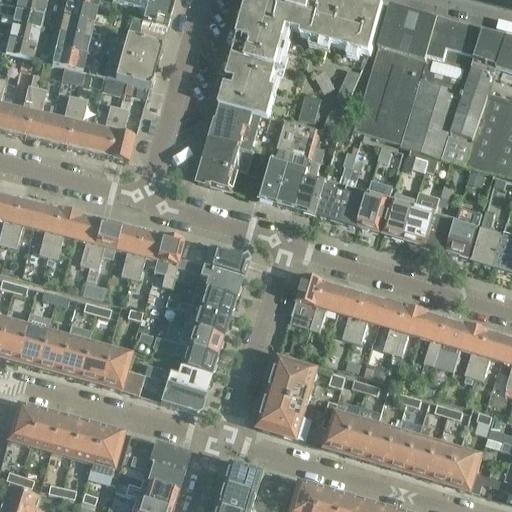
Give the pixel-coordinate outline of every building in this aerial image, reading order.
[(0,0),(0,8),(16,12),(43,18),(47,3),(33,0),(0,0)] [(66,0),(66,3),(96,11),(98,11),(109,14),(110,8),(112,0),(66,0)] [(112,0),(112,6),(113,6),(126,10),(128,0),(112,0)] [(128,0),(126,10),(135,12),(134,21),(132,20),(127,40),(137,43),(140,31),(144,15),(148,0),(128,0)] [(148,0),(144,15),(140,31),(137,43),(156,48),(161,50),(166,30),(174,0),(148,0)] [(292,0),(258,0),(259,1),(254,0),(248,0),(227,80),(236,82),(234,91),(225,89),(220,108),(221,108),(255,117),(269,121),(276,91),(279,83),(284,84),(290,65),(285,63),(293,33),(303,36),(302,40),(371,59),(384,10),(348,0),(292,0)] [(66,3),(62,19),(93,27),(105,30),(107,20),(95,17),(96,11),(66,3)] [(0,15),(14,19),(12,26),(39,33),(43,18),(16,12),(0,8),(0,15)] [(391,11),(355,135),(402,148),(401,151),(466,170),(508,44),(464,32),(391,11)] [(62,19),(59,35),(89,42),(102,46),(105,30),(93,27),(62,19)] [(0,39),(8,41),(36,47),(39,33),(12,26),(10,34),(0,31),(0,39)] [(59,35),(55,51),(86,58),(99,62),(102,46),(89,42),(59,35)] [(106,35),(96,78),(114,83),(126,86),(137,89),(149,93),(161,50),(156,48),(137,43),(127,40),(126,40),(126,41),(106,35)] [(0,55),(26,61),(27,61),(32,62),(36,47),(8,41),(0,39),(0,55)] [(511,42),(509,41),(508,44),(466,170),(471,171),(484,175),(511,181),(511,42)] [(55,51),(51,67),(55,68),(55,69),(96,78),(99,62),(86,58),(55,51)] [(81,89),(84,76),(64,71),(61,84),(81,89)] [(349,73),(333,110),(344,114),(361,76),(349,73)] [(0,82),(0,133),(5,135),(11,109),(0,106),(5,84),(0,82)] [(111,97),(120,99),(123,87),(114,84),(111,97)] [(134,101),(137,89),(126,86),(123,98),(134,101)] [(11,109),(5,135),(25,140),(37,92),(28,89),(22,112),(11,109)] [(41,116),(46,94),(37,92),(25,140),(46,145),(52,119),(41,116)] [(78,102),(68,99),(63,121),(52,119),(46,145),(67,150),(78,102)] [(305,100),(303,107),(319,111),(321,104),(305,100)] [(120,112),(108,160),(129,165),(135,139),(130,138),(123,136),(131,103),(123,101),(120,112)] [(78,102),(67,150),(87,155),(94,129),(82,126),(88,104),(78,102)] [(317,119),(319,111),(303,107),(301,115),(317,119)] [(211,139),(212,141),(212,142),(231,147),(246,151),(252,129),(255,117),(226,109),(221,108),(215,130),(213,132),(211,139)] [(94,129),(87,155),(108,160),(120,112),(109,109),(104,131),(94,129)] [(341,120),(344,114),(333,110),(331,116),(341,120)] [(315,127),(317,119),(301,115),(299,123),(315,127)] [(339,126),(341,120),(331,116),(328,121),(339,126)] [(339,126),(328,121),(325,127),(336,132),(339,126)] [(282,123),(270,163),(290,169),(309,174),(312,164),(313,164),(321,133),(282,123)] [(351,123),(348,132),(354,134),(357,125),(351,123)] [(336,132),(325,127),(323,133),(331,135),(335,136),(336,132)] [(208,154),(207,160),(240,170),(246,151),(239,150),(231,147),(212,142),(211,145),(209,146),(207,153),(208,154)] [(381,151),(377,165),(387,168),(391,154),(381,151)] [(309,174),(298,213),(317,218),(318,217),(326,190),(327,184),(317,181),(321,166),(325,155),(316,152),(313,164),(312,164),(309,174)] [(429,162),(410,157),(407,167),(426,173),(429,162)] [(348,159),(341,180),(350,183),(350,182),(356,163),(356,162),(348,159)] [(240,170),(207,160),(203,174),(201,175),(199,181),(200,183),(199,185),(206,187),(206,188),(211,190),(212,189),(234,195),(240,170)] [(265,179),(259,202),(279,208),(290,169),(270,163),(267,173),(265,179)] [(362,165),(356,163),(350,182),(356,184),(362,165)] [(449,169),(430,164),(427,175),(446,181),(449,169)] [(290,169),(279,208),(298,213),(309,174),(290,169)] [(265,179),(267,173),(258,170),(256,177),(265,179)] [(366,202),(359,229),(362,230),(363,232),(368,233),(370,233),(380,236),(382,230),(382,231),(389,208),(388,208),(399,173),(390,170),(379,206),(378,205),(379,202),(372,200),(371,203),(366,202)] [(480,190),(484,175),(471,171),(467,186),(480,190)] [(250,199),(259,202),(264,184),(255,181),(250,199)] [(508,186),(497,183),(494,193),(506,196),(508,186)] [(326,190),(318,217),(320,218),(321,219),(326,221),(329,220),(337,223),(345,195),(336,192),(336,189),(329,187),(328,190),(326,190)] [(455,193),(445,190),(441,205),(450,208),(455,193)] [(345,195),(337,223),(348,226),(348,227),(355,229),(357,229),(359,229),(366,202),(364,201),(365,198),(358,196),(357,199),(345,195)] [(0,196),(0,224),(3,226),(0,237),(0,247),(7,250),(19,201),(0,196)] [(386,233),(384,236),(394,239),(395,241),(401,243),(402,242),(405,243),(412,216),(410,215),(411,212),(404,210),(403,213),(401,212),(405,199),(396,196),(392,209),(386,233)] [(19,201),(7,250),(16,252),(22,230),(33,233),(40,206),(19,201)] [(475,258),(473,264),(483,267),(485,269),(490,270),(493,269),(495,270),(503,242),(508,225),(494,221),(496,214),(500,216),(503,206),(491,202),(481,235),(475,258)] [(412,216),(405,243),(408,244),(409,245),(415,247),(417,246),(426,249),(434,222),(438,206),(429,204),(425,216),(418,214),(417,217),(412,216)] [(40,206),(33,233),(44,236),(39,258),(48,260),(60,212),(40,206)] [(60,212),(48,260),(57,263),(63,241),(74,244),(81,217),(60,212)] [(455,228),(447,255),(449,256),(452,258),(458,259),(460,259),(469,262),(471,257),(478,235),(477,234),(483,214),(475,212),(471,226),(458,222),(456,228),(455,228)] [(81,217),(74,244),(85,247),(79,269),(89,271),(102,222),(81,217)] [(434,222),(426,249),(436,252),(438,253),(443,255),(445,254),(447,255),(455,228),(452,227),(453,225),(436,220),(435,222),(434,222)] [(122,228),(102,222),(89,271),(98,274),(104,251),(115,254),(122,228)] [(143,233),(122,228),(115,254),(126,257),(120,279),(130,282),(143,233)] [(143,233),(130,282),(139,284),(145,262),(157,265),(164,238),(143,233)] [(164,238),(157,265),(167,268),(161,290),(172,292),(177,270),(184,243),(164,238)] [(503,242),(495,270),(497,271),(498,273),(504,274),(507,273),(511,275),(511,241),(507,240),(506,243),(503,242)] [(184,243),(179,262),(243,281),(249,265),(246,260),(184,243)] [(179,262),(177,273),(199,280),(207,282),(204,291),(235,300),(236,298),(238,297),(240,291),(239,289),(241,282),(243,283),(243,281),(179,262)] [(305,278),(297,304),(309,307),(302,330),(311,333),(318,310),(326,284),(305,278)] [(14,287),(1,283),(0,288),(0,292),(12,295),(14,287)] [(326,284),(318,310),(311,333),(321,336),(328,313),(338,316),(346,290),(326,284)] [(106,291),(85,286),(82,299),(103,304),(106,291)] [(25,299),(27,290),(14,287),(12,295),(25,299)] [(346,290),(338,316),(350,320),(341,349),(350,352),(352,345),(359,322),(367,296),(346,290)] [(193,297),(190,307),(229,319),(231,312),(234,311),(236,306),(234,303),(235,300),(204,291),(201,299),(193,297)] [(178,304),(180,297),(170,294),(167,301),(178,304)] [(56,298),(43,295),(41,303),(54,307),(56,298)] [(367,296),(359,322),(352,345),(350,352),(359,355),(362,348),(368,325),(379,328),(387,302),(367,296)] [(67,310),(69,302),(56,298),(54,307),(67,310)] [(187,316),(184,328),(192,330),(192,329),(223,338),(223,336),(227,335),(228,330),(226,327),(229,319),(190,307),(190,308),(167,301),(165,309),(187,316)] [(384,354),(393,357),(400,335),(408,309),(387,302),(379,328),(391,332),(384,354)] [(98,310),(85,306),(83,315),(95,318),(98,310)] [(402,360),(409,337),(420,341),(428,315),(408,309),(393,357),(402,360)] [(95,318),(108,322),(111,313),(98,310),(95,318)] [(129,313),(127,321),(140,324),(142,316),(129,313)] [(428,315),(420,341),(431,344),(425,367),(434,369),(441,347),(449,321),(428,315)] [(156,341),(178,346),(216,359),(219,350),(222,349),(224,344),(222,341),(223,338),(192,329),(192,330),(184,328),(162,320),(159,331),(156,341)] [(449,321),(441,347),(434,369),(443,372),(450,350),(461,353),(469,327),(449,321)] [(0,361),(15,366),(25,329),(4,323),(0,339),(0,361)] [(469,327),(461,353),(472,356),(466,379),(475,382),(482,359),(490,333),(469,327)] [(36,371),(46,335),(25,329),(15,366),(36,371)] [(490,333),(482,359),(475,382),(484,385),(491,362),(502,365),(510,339),(490,333)] [(57,377),(67,340),(46,335),(36,371),(57,377)] [(151,347),(153,340),(141,336),(139,343),(151,347)] [(511,339),(510,339),(502,365),(511,368),(511,372),(506,391),(511,392),(511,339)] [(88,346),(67,340),(57,377),(78,383),(88,346)] [(152,351),(175,357),(174,358),(182,360),(180,368),(210,378),(211,375),(214,374),(216,368),(214,366),(216,359),(178,346),(156,341),(152,351)] [(109,352),(88,346),(78,383),(99,388),(109,352)] [(305,349),(293,346),(290,356),(302,360),(305,349)] [(130,358),(109,352),(99,388),(120,394),(121,394),(126,375),(130,358)] [(318,373),(279,361),(257,432),(297,443),(318,373)] [(348,364),(345,373),(358,377),(361,368),(348,364)] [(148,369),(145,378),(166,384),(204,396),(207,389),(209,389),(212,383),(210,381),(210,378),(180,368),(177,377),(148,369)] [(388,372),(376,369),(372,381),(384,385),(388,372)] [(121,394),(120,394),(138,399),(144,380),(126,375),(121,394)] [(339,379),(332,377),(329,390),(335,392),(339,379)] [(335,392),(341,393),(345,381),(339,379),(335,392)] [(365,396),(367,387),(354,383),(352,392),(365,396)] [(204,396),(166,384),(160,405),(196,416),(196,417),(202,415),(201,414),(207,397),(204,396)] [(365,396),(378,399),(380,391),(367,387),(365,396)] [(395,396),(393,404),(406,408),(408,400),(395,396)] [(408,400),(406,408),(419,412),(421,403),(408,400)] [(337,407),(329,405),(325,417),(333,420),(337,407)] [(39,414),(17,408),(7,444),(29,450),(39,414)] [(447,420),(450,412),(437,408),(434,416),(447,420)] [(450,412),(447,420),(460,424),(463,416),(450,412)] [(50,456),(60,419),(39,414),(29,450),(50,456)] [(357,422),(335,415),(324,452),(346,458),(357,422)] [(489,428),(492,420),(479,416),(477,425),(489,428)] [(330,433),(333,420),(325,417),(321,430),(330,433)] [(50,456),(71,462),(81,425),(60,419),(50,456)] [(357,422),(346,458),(367,464),(377,428),(357,422)] [(71,462),(91,468),(101,431),(81,425),(71,462)] [(398,434),(377,428),(367,464),(387,470),(398,434)] [(111,480),(123,437),(101,431),(91,468),(89,474),(111,480)] [(488,440),(511,447),(511,438),(492,432),(491,432),(488,440)] [(398,434),(387,470),(408,477),(419,440),(398,434)] [(419,440),(408,477),(429,483),(440,446),(419,440)] [(511,456),(511,447),(488,440),(486,449),(511,456)] [(154,445),(151,456),(128,449),(126,458),(135,460),(153,466),(184,476),(190,457),(154,445)] [(440,446),(429,483),(449,489),(460,453),(440,446)] [(449,489),(471,495),(482,459),(460,453),(449,489)] [(150,474),(147,485),(178,495),(184,476),(153,466),(135,460),(132,469),(150,474)] [(229,465),(223,488),(255,498),(262,474),(229,465)] [(490,480),(511,487),(511,466),(511,467),(508,477),(492,472),(490,480)] [(21,480),(8,476),(5,484),(18,488),(21,480)] [(34,484),(21,480),(18,488),(31,493),(34,484)] [(511,487),(490,480),(488,489),(511,496),(511,487)] [(147,485),(140,503),(168,511),(172,511),(178,495),(147,485)] [(312,511),(318,492),(297,485),(288,511),(312,511)] [(223,488),(216,510),(222,511),(250,511),(255,498),(223,488)] [(49,489),(47,497),(60,500),(62,492),(49,489)] [(8,491),(1,511),(36,511),(40,502),(8,491)] [(73,503),(75,494),(62,492),(60,500),(73,503)] [(312,511),(334,511),(339,498),(318,492),(312,511)] [(273,495),(271,503),(280,506),(283,498),(273,495)] [(97,501),(84,497),(81,505),(94,509),(97,501)] [(334,511),(357,511),(360,504),(339,498),(334,511)] [(268,502),(264,511),(273,511),(276,505),(268,502)] [(168,511),(140,503),(137,511),(168,511)]
